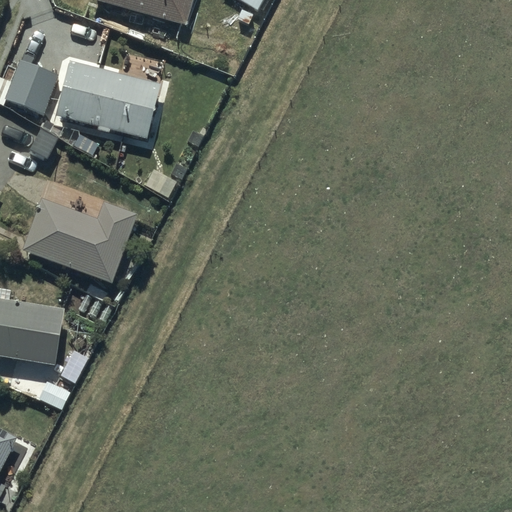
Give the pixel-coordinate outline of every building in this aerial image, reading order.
[(90,0),(91,1),(185,28),(192,0),(90,0)] [(262,0),(238,0),(256,11),(262,0)] [(20,61),(4,101),(43,116),(59,77),(20,61)] [(161,86),(70,64),(56,119),(99,129),(98,132),(110,135),(111,133),(148,142),(161,86)] [(41,202),(22,253),(112,286),(138,218),(103,205),(97,222),(41,202)] [(0,301),(0,359),(56,368),(65,312),(0,301)] [(40,381),(32,397),(62,412),(73,389),(50,378),(47,384),(40,381)] [(0,471),(16,440),(0,431),(0,471)]
